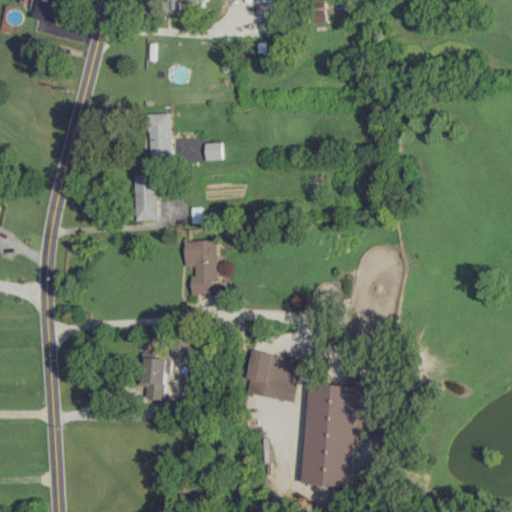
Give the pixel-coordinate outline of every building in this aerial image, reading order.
[(32,0),(31,7),(37,8),(35,18),(57,22),(60,0),(32,0)] [(168,0),(169,13),(181,12),(180,3),(205,2),(205,0),(168,0)] [(325,0),(315,0),(312,0),(313,21),(325,21),(325,0)] [(171,112),(150,112),(151,155),(172,155),(171,112)] [(206,142),(206,159),(223,159),(222,141),(206,142)] [(157,172),(136,173),(137,219),(159,218),(157,172)] [(186,240),(188,266),(194,266),(196,293),(220,292),(218,239),(186,240)] [(200,354),(201,337),(177,336),(176,353),(200,354)] [(293,400),(300,358),(253,350),(246,392),(293,400)] [(143,385),(148,385),(147,397),(165,399),(168,371),(173,372),(174,359),(145,356),(143,385)] [(309,381),(302,482),(352,486),(356,422),(367,423),(370,375),(349,374),(348,384),(309,381)]
